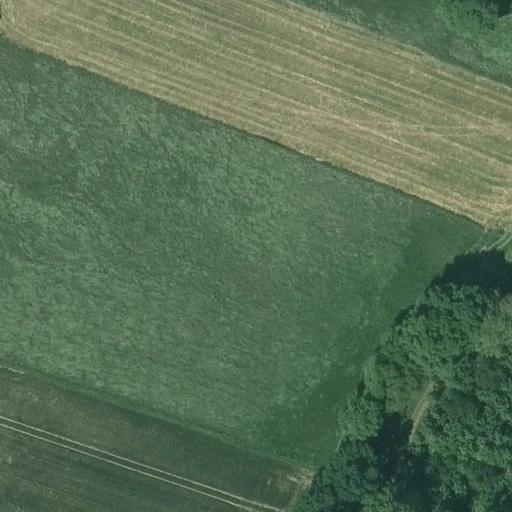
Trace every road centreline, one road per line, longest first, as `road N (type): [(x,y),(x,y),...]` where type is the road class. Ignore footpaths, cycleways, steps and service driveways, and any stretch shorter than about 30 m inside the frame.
road 1 (track): [(511,240),(452,291),(401,355),(370,400),(322,511)]
road 2 (track): [(381,511),(434,390),(511,303)]
